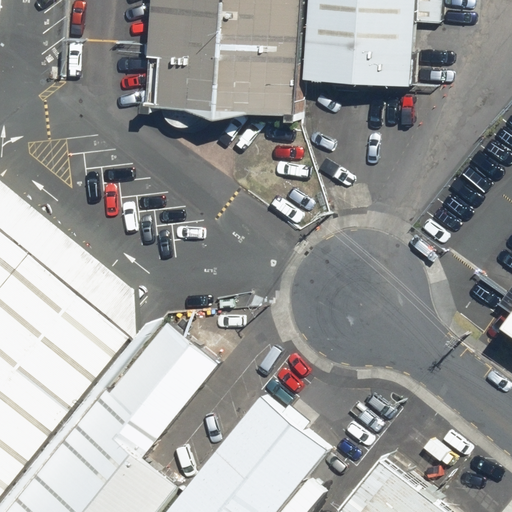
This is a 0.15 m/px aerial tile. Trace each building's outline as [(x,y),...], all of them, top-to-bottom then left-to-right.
[(418,0),(164,0),(159,109),(295,117),(298,77),(414,84),(418,0)] [(0,511),(148,332),(150,284),(13,172),(0,173),(0,511)] [(169,318),(6,511),(159,511),(183,484),(146,453),(223,362),(169,318)] [(270,392),(169,511),(278,511),(335,445),(270,392)] [(464,511),(394,455),(355,503),(365,511),(464,511)] [(365,511),(355,503),(347,511),(365,511)]
